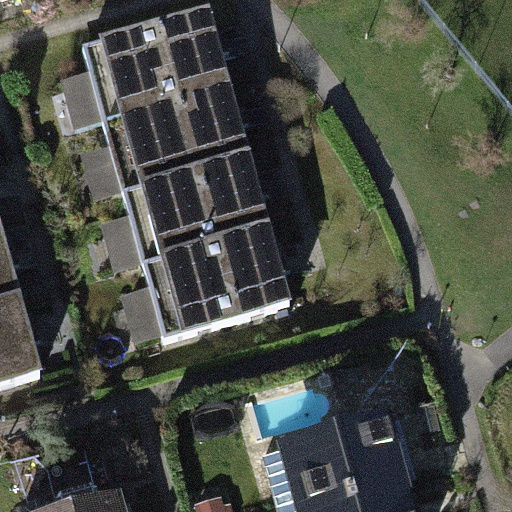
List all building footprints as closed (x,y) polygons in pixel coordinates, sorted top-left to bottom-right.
[(210,14),(82,48),(121,192),(249,158),(210,14)] [(121,192),(140,262),(268,227),(249,158),(121,192)] [(140,262),(158,331),(287,296),(268,227),(140,262)] [(0,300),(19,296),(0,230),(0,300)] [(0,300),(0,375),(39,364),(19,296),(0,300)] [(414,511),(391,422),(283,449),(299,511),(414,511)] [(123,511),(119,497),(66,511),(123,511)]
